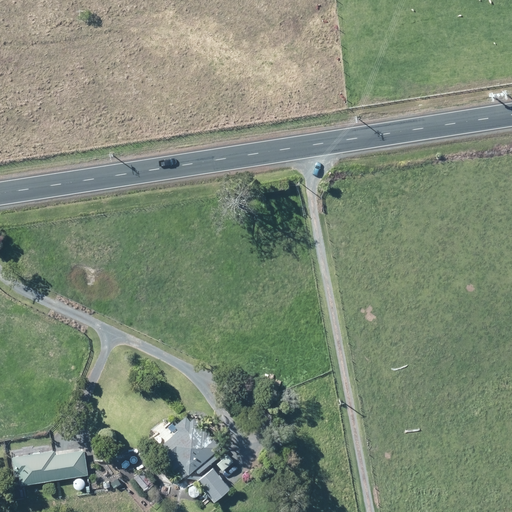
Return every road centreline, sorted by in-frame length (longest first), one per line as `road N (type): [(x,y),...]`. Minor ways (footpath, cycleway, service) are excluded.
road 1 (unclassified): [(303,147),(373,511)]
road 2 (tertiary): [(303,147),(0,193)]
road 3 (unknown): [(106,326),(206,370),(232,390),(243,424),(239,457)]
road 4 (tertiary): [(511,115),(303,147)]
road 5 (unknown): [(0,267),(27,289),(106,326)]
